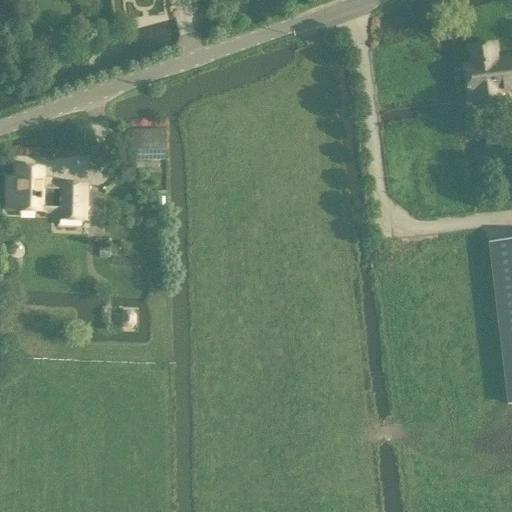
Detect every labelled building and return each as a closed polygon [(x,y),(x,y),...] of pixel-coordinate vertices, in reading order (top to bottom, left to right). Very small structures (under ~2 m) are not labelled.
[(440,66),(444,96),(452,95),(454,105),(477,103),(476,92),(510,88),(506,58),(472,62),(470,44),(446,48),(448,65),(440,66)] [(161,140),(130,142),(131,163),(164,162),(163,140),(161,140)] [(47,185),(40,185),(40,169),(17,168),(17,180),(9,179),(8,212),(57,213),(57,215),(82,216),(81,222),(83,222),(84,186),(58,186),(57,189),(47,188),(47,185)] [(511,241),(489,244),(509,406),(511,405),(511,241)] [(83,309),(82,318),(86,323),(93,323),(97,319),(97,309),(93,305),(88,305),(83,309)]
